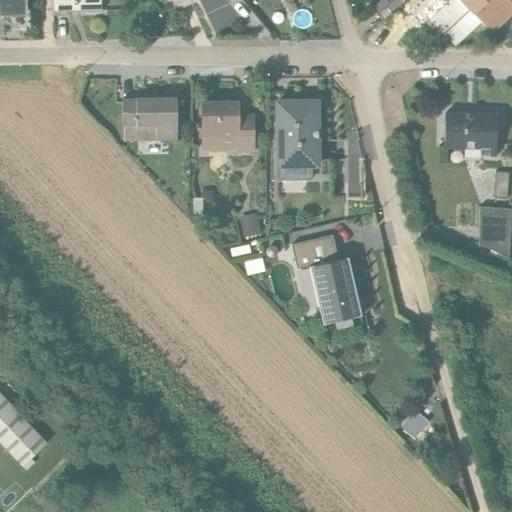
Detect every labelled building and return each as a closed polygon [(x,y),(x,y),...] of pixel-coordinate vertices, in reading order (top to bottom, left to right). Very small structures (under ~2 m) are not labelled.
[(0,0),(0,12),(23,12),(22,0),(0,0)] [(51,0),(51,12),(100,11),(99,0),(51,0)] [(405,0),(379,0),(371,8),(383,21),(405,0)] [(491,34),(511,11),(511,3),(508,0),(449,0),(448,1),(429,20),(453,46),(480,23),(491,34)] [(135,99),(121,100),(121,126),(122,126),(122,141),(175,140),(175,98),(135,98),(135,99)] [(237,101),(199,101),(200,150),(236,150),(236,152),(253,152),(252,115),(238,114),(237,101)] [(315,102),(276,102),(276,181),(310,180),(310,166),(316,166),(315,102)] [(495,115),(443,113),(442,148),(479,149),(478,156),(494,157),(495,115)] [(201,199),(191,199),(191,215),(201,215),(201,199)] [(511,205),(482,204),(480,245),(511,246),(511,219),(511,205)] [(242,237),(259,234),(255,214),(238,217),(242,237)] [(331,235),(290,245),(296,269),(308,267),(322,325),(360,316),(360,315),(346,258),(337,260),(331,235)] [(228,250),(230,258),(250,254),(248,245),(228,250)] [(263,271),(260,258),(243,263),(246,276),(263,271)] [(45,441),(0,393),(0,444),(25,471),(33,463),(29,458),(45,441)]
